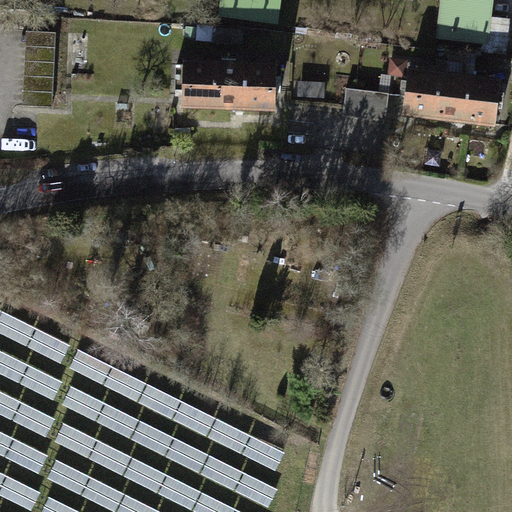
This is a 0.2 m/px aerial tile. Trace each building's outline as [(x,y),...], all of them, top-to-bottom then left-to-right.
[(229,0),(228,17),(274,22),(275,0),(229,0)] [(495,0),(444,0),(440,42),(491,48),(495,0)] [(59,35),(29,32),(21,105),(52,108),(59,35)] [(272,59),(178,57),(177,108),(270,111),(272,59)] [(496,75),(400,65),(395,114),(491,123),(496,75)] [(389,92),(346,88),(344,116),(386,120),(389,92)] [(121,419),(128,434),(144,427),(138,412),(121,419)] [(207,511),(242,511),(147,464),(140,478),(207,511)]
